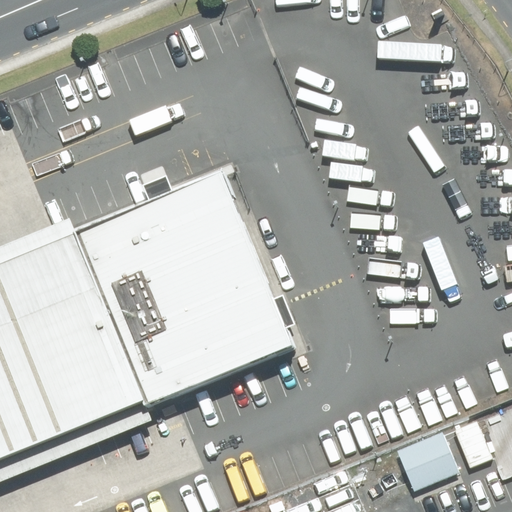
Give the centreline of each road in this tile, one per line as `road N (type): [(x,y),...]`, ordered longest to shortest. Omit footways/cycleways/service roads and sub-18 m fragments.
road 1 (unknown): [(176,101),(285,51),(322,45),(366,72),(426,176),(448,274),(423,315),(350,382)]
road 2 (unknown): [(176,101),(228,121),(265,160),(352,295),(358,361),(350,382)]
road 3 (unknown): [(350,382),(75,511)]
road 4 (unknown): [(0,168),(176,101)]
